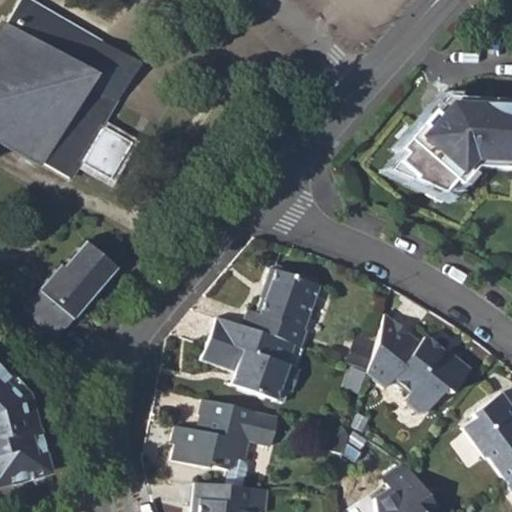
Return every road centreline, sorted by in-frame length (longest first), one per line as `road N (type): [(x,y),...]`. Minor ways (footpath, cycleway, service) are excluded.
road 1 (residential): [(125,511),(100,390),(148,315),(246,197)]
road 2 (residential): [(511,346),(431,284),(246,197)]
road 3 (residential): [(246,197),(427,0)]
